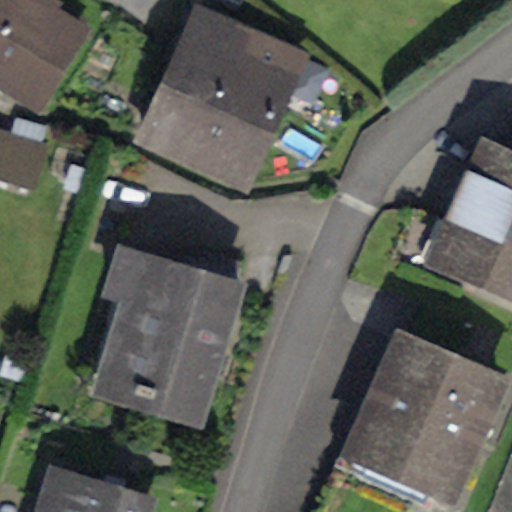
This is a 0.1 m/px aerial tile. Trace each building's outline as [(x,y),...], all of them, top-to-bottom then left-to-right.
[(47,0),(0,0),(0,79),(38,102),(81,32),(48,11),(53,3),(47,0)] [(303,59),(198,12),(138,145),(243,191),(303,59)] [(0,177),(33,187),(45,148),(0,134),(0,177)] [(449,265),(511,293),(511,160),(488,150),(444,247),(455,252),(449,265)] [(122,300),(92,396),(202,429),(247,283),(119,244),(104,294),(122,300)] [(459,497),(508,378),(406,336),(357,456),(459,497)] [(152,511),(157,497),(46,464),(31,511),(152,511)]
